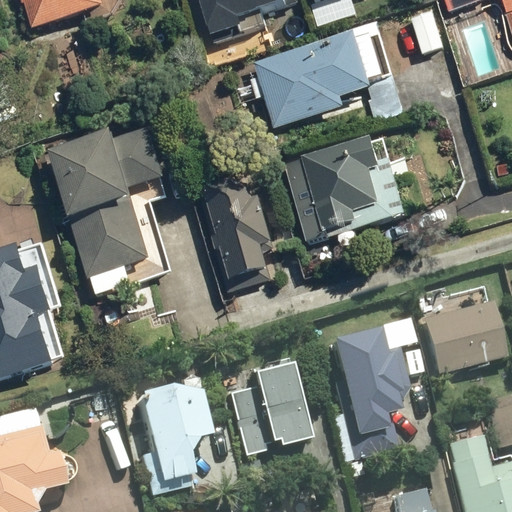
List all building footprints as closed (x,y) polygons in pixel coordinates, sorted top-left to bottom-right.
[(94,0),(17,0),(28,37),(100,17),(94,0)] [(295,0),(194,0),(208,48),(240,39),(238,30),(299,11),(295,0)] [(361,0),(314,0),(318,12),(361,0)] [(488,0),(442,0),(448,18),(490,5),(488,0)] [(434,14),(407,23),(420,61),(448,51),(434,14)] [(511,15),(501,19),(509,52),(511,51),(511,15)] [(408,67),(396,34),(378,41),(390,73),(408,67)] [(251,69),(273,136),(343,118),(340,106),(367,99),(352,42),(251,69)] [(0,71),(0,115),(14,110),(0,71)] [(150,139),(115,149),(113,144),(47,163),(84,290),(150,271),(129,199),(164,188),(150,139)] [(402,225),(388,167),(377,170),(371,150),(285,172),(305,248),(402,225)] [(247,187),(202,200),(228,292),(274,278),(247,187)] [(0,259),(0,389),(51,377),(36,324),(51,319),(36,277),(23,281),(15,255),(0,259)] [(488,309),(418,324),(430,379),(500,363),(488,309)] [(389,419),(386,408),(404,405),(394,354),(375,357),(370,335),(349,340),(350,341),(323,347),(346,445),(378,438),(375,423),(389,419)] [(280,375),(246,383),(248,392),(223,398),(240,460),(263,454),(265,460),(299,451),(280,375)] [(131,404),(151,494),(185,486),(179,462),(188,448),(201,445),(189,391),(131,404)] [(511,449),(511,399),(483,407),(494,453),(511,449)] [(36,429),(0,437),(0,511),(19,511),(18,507),(53,499),(36,429)] [(511,511),(511,475),(509,466),(485,473),(478,442),(439,451),(453,511),(511,511)] [(240,490),(245,511),(251,511),(265,509),(258,485),(240,490)] [(423,511),(420,494),(389,501),(391,511),(423,511)]
